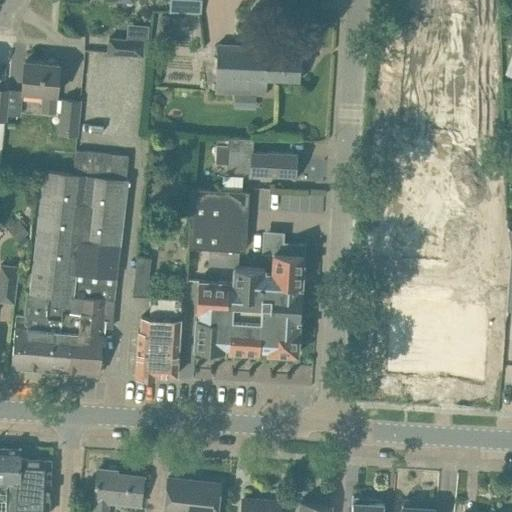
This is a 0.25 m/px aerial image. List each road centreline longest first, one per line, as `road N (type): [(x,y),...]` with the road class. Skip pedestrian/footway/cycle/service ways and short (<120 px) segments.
road 1 (unclassified): [(327,432),(357,0)]
road 2 (tertiary): [(327,432),(71,417)]
road 3 (tertiary): [(511,442),(327,432)]
